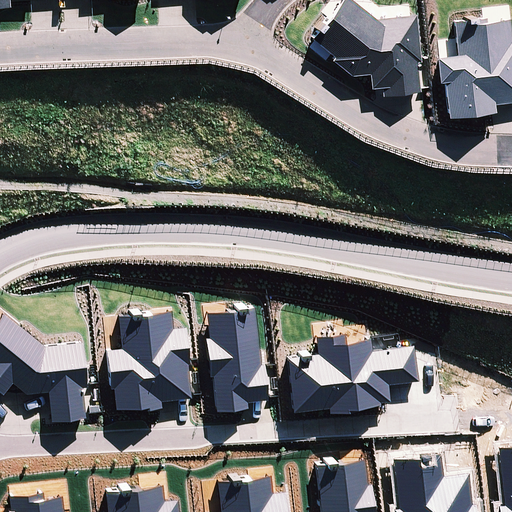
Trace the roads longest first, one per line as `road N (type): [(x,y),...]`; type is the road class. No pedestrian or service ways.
road 1 (residential): [(0,254),(45,238),(158,228),(307,240),(511,277)]
road 2 (residential): [(0,447),(424,426)]
road 3 (residential): [(230,43),(395,134),(451,151),(511,153)]
road 4 (residential): [(0,50),(230,43)]
